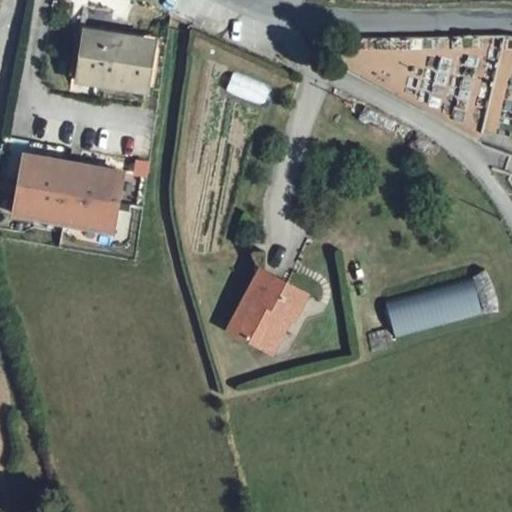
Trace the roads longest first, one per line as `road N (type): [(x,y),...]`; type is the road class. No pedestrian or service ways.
road 1 (track): [(208,391),(155,187),(177,28),(189,0)]
road 2 (unclassified): [(278,15),(323,75),(417,121),(488,179),(511,225)]
road 3 (tertiary): [(278,15),(511,18)]
